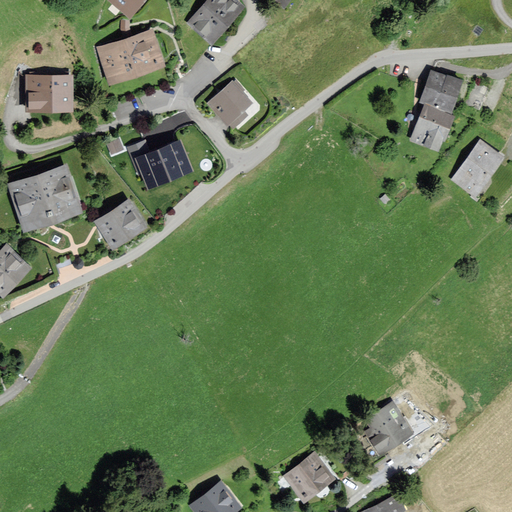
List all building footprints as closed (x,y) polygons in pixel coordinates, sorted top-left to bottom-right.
[(143,0),(111,0),(130,16),(143,0)] [(243,7),(234,0),(208,0),(189,23),(212,42),(243,7)] [(291,0),(274,0),(286,8),(291,0)] [(152,31),(100,48),(111,82),(163,65),(152,31)] [(461,82),(431,71),(419,102),(425,104),(412,139),(438,149),(442,138),(444,139),(452,117),(448,116),(461,82)] [(70,77),(28,77),(28,110),(70,110),(70,77)] [(232,81),(208,103),(231,129),(245,116),(241,112),(252,103),(232,81)] [(144,141),(128,148),(139,174),(144,172),(149,187),(191,171),(180,142),(150,154),(144,141)] [(504,158),(481,142),(454,179),(477,195),(504,158)] [(66,167),(11,186),(25,230),(81,211),(66,167)] [(130,202),(97,222),(113,247),(146,227),(130,202)] [(30,268),(7,247),(0,254),(0,291),(4,295),(30,268)] [(411,433),(392,405),(362,425),(382,453),(411,433)] [(332,480),(314,457),(287,477),(305,500),(332,480)] [(234,511),(239,509),(222,484),(193,505),(198,511),(234,511)] [(398,496),(364,511),(400,511),(405,510),(398,496)]
